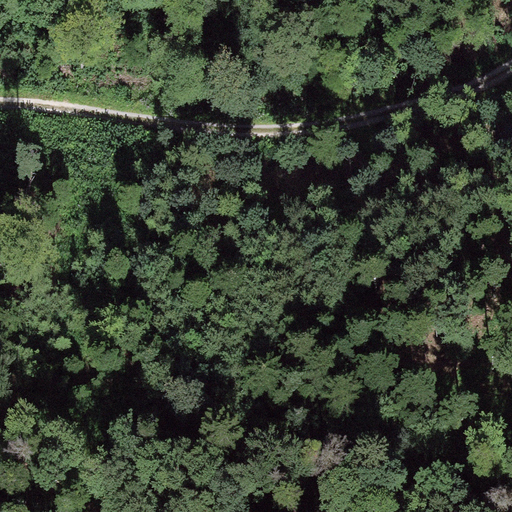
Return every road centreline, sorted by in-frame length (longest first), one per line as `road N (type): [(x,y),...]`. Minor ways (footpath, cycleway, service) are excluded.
road 1 (track): [(511,68),(427,105),(282,128),(0,101)]
road 2 (track): [(437,500),(297,455),(0,382)]
road 3 (track): [(511,492),(351,511)]
